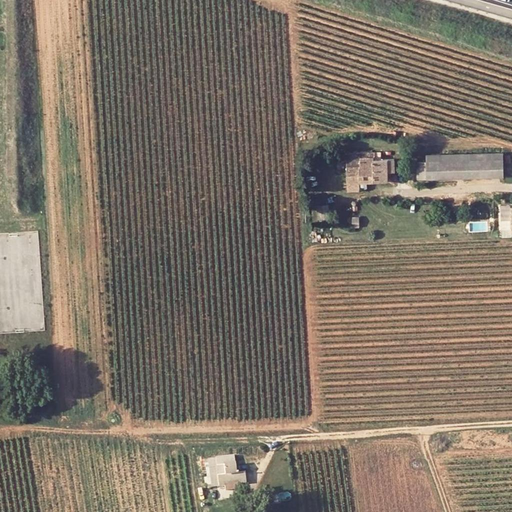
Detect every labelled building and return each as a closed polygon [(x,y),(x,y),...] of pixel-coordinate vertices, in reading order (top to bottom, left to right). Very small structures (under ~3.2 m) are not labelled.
[(375,151),(348,152),(348,182),(360,181),(388,181),(388,170),(388,158),(376,158),(375,151)] [(427,162),(427,179),(504,178),(504,152),(427,154),(427,162)] [(427,179),(427,162),(416,163),(417,180),(427,179)] [(360,181),(348,182),(348,189),(359,189),(360,181)] [(332,218),(329,204),(317,206),(319,220),(332,218)] [(352,217),(353,228),(360,228),(360,216),(352,217)] [(234,455),(205,459),(210,488),(224,486),(224,484),(238,482),(239,485),(247,483),(245,472),(237,474),(234,455)] [(238,482),(224,484),(224,486),(225,491),(239,489),(239,485),(238,482)]
